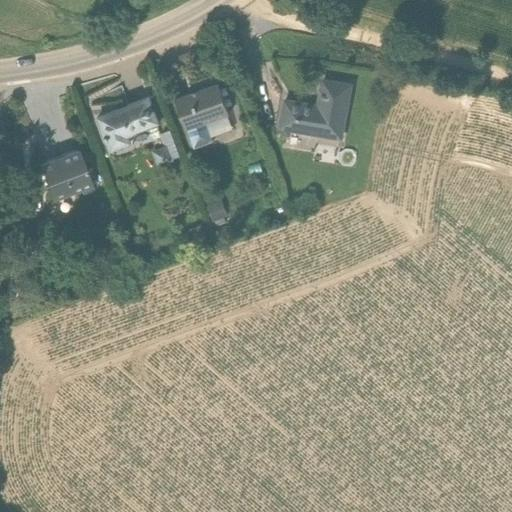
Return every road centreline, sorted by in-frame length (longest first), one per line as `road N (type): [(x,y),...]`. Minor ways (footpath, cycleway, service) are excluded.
road 1 (track): [(511,77),(302,28),(241,0)]
road 2 (tertiary): [(0,73),(82,63),(215,0)]
